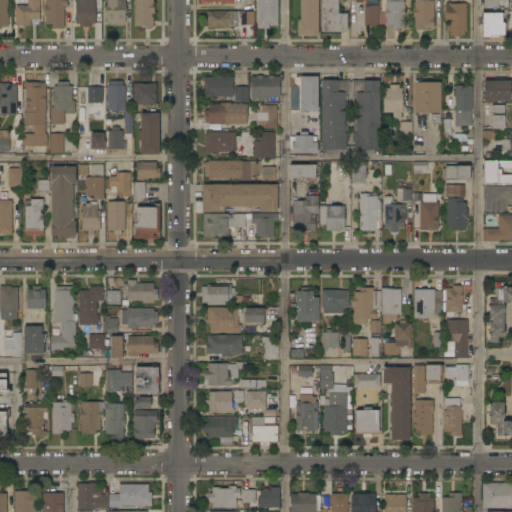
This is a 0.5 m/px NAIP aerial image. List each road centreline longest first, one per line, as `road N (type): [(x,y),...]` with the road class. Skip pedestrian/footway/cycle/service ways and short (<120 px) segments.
road 1 (residential): [(0,261),(511,260)]
road 2 (residential): [(0,58),(511,57)]
road 3 (residential): [(179,511),(178,0)]
road 4 (residential): [(0,466),(511,465)]
